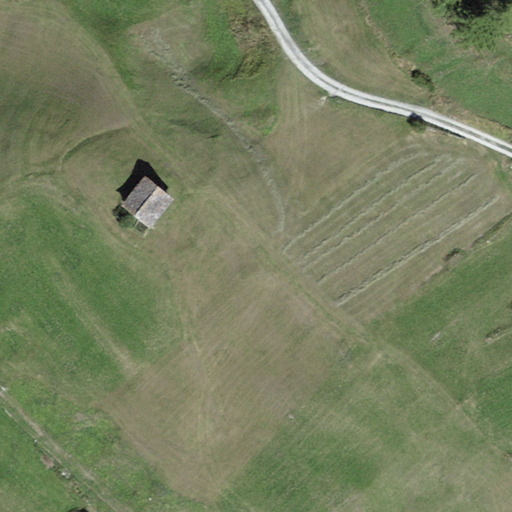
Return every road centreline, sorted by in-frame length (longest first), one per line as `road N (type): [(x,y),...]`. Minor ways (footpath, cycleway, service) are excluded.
road 1 (track): [(259,0),(288,50),(326,90),(511,156)]
road 2 (track): [(0,402),(119,511)]
